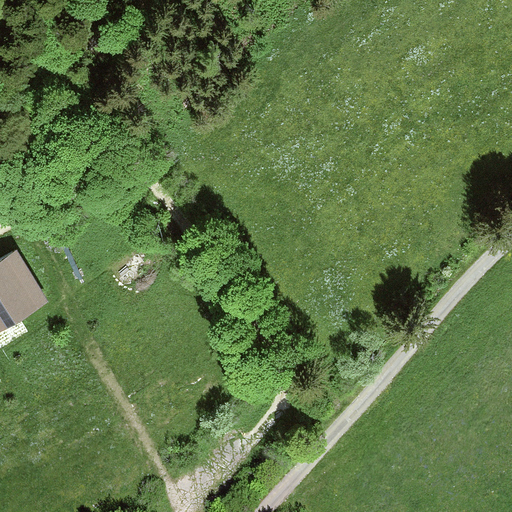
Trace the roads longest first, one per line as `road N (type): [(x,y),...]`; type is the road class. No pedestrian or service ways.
road 1 (residential): [(511,239),(263,511)]
road 2 (track): [(189,511),(292,385)]
